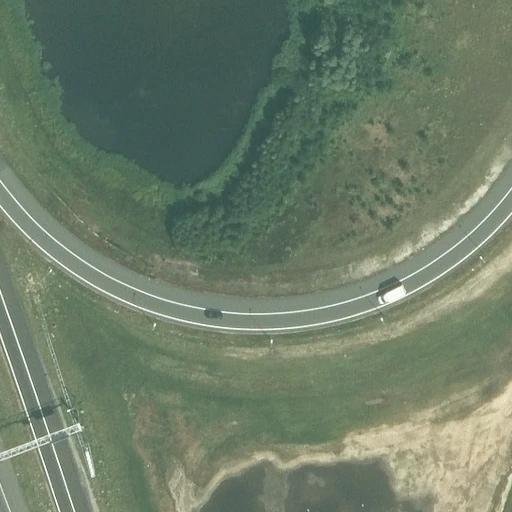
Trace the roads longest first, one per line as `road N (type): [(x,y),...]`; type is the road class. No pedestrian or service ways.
road 1 (motorway): [(511,199),(429,273),(379,297),(344,310),(251,322),(168,311),(114,286),(68,260),(0,187)]
road 2 (motorway): [(67,511),(0,312)]
